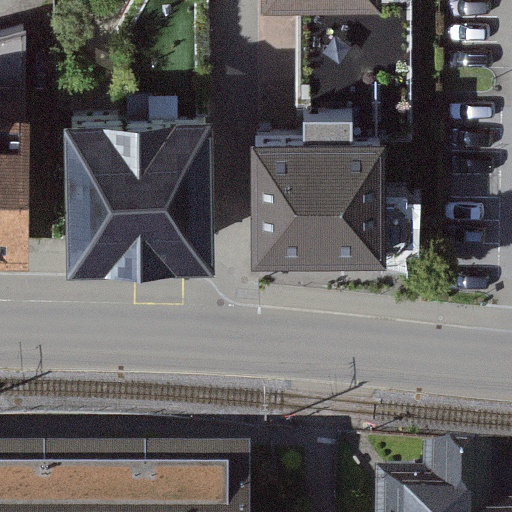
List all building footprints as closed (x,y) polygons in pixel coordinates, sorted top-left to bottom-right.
[(0,244),(35,245),(36,97),(5,97),(5,77),(0,77),(0,244)] [(210,104),(63,110),(70,257),(217,250),(210,104)] [(391,132),(260,135),(264,258),(394,255),(391,132)] [(281,511),(282,454),(0,450),(0,511),(281,511)] [(337,482),(338,511),(461,511),(460,455),(390,457),(391,481),(337,482)]
